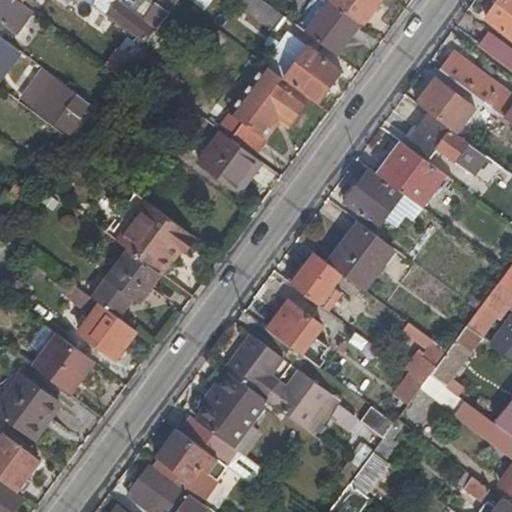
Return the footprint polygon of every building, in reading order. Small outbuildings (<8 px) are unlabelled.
[(0,0),(15,11),(17,12),(22,6),(26,0),(0,0)] [(0,0),(0,31),(15,11),(0,0)] [(89,0),(81,11),(102,26),(104,23),(136,47),(145,35),(149,38),(162,20),(147,9),(134,26),(103,3),(105,0),(89,0)] [(154,0),(147,9),(162,20),(172,7),(176,0),(154,0)] [(185,0),(181,5),(196,17),(208,0),(185,0)] [(277,24),(245,0),(233,0),(227,8),(267,38),(277,24)] [(378,0),(330,0),(324,10),(356,34),(380,1),(378,0)] [(511,0),(498,0),(482,22),(511,44),(511,0)] [(22,6),(17,12),(26,19),(27,20),(32,14),(22,6)] [(356,34),(324,10),(300,41),(333,66),(356,34)] [(17,12),(15,11),(0,31),(0,35),(9,42),(26,19),(17,12)] [(511,56),(485,36),(476,47),(511,74),(511,56)] [(280,40),(256,71),(277,86),(278,85),(300,56),(280,40)] [(124,75),(135,61),(119,48),(107,62),(124,75)] [(300,56),(278,85),(312,110),(334,81),(300,56)] [(451,57),(438,74),(484,109),(497,92),(451,57)] [(138,60),(128,73),(160,97),(170,84),(138,60)] [(277,86),(256,71),(220,119),(236,131),(224,146),(244,160),(271,123),(281,131),(300,107),(275,88),(277,86)] [(413,106),(426,115),(443,92),(444,90),(432,81),(413,106)] [(82,111),(54,90),(30,122),(45,133),(50,127),(65,139),(75,126),(73,124),(82,111)] [(443,92),(426,115),(427,117),(454,137),(472,113),(443,92)] [(511,102),(497,92),(484,109),(503,122),(511,109),(511,102)] [(511,129),(511,109),(503,122),(511,129)] [(454,137),(427,117),(417,132),(437,147),(454,159),(465,145),(454,137)] [(437,147),(417,132),(408,144),(428,159),(437,147)] [(224,146),(215,139),(193,168),(233,199),(256,169),(244,160),(224,146)] [(442,177),(398,144),(374,177),(418,209),(442,177)] [(367,174),(342,206),(374,230),(398,197),(367,174)] [(0,214),(11,223),(19,213),(0,198),(0,214)] [(188,242),(137,205),(108,245),(124,256),(154,279),(172,255),(176,258),(188,242)] [(321,263),(326,266),(356,225),(352,222),(321,263)] [(391,251),(356,225),(326,266),(339,276),(360,292),(391,251)] [(321,263),(311,255),(287,287),(319,311),(334,291),(330,288),(339,276),(326,266),(321,263)] [(154,279),(124,256),(87,305),(88,306),(95,311),(112,324),(128,303),(135,308),(155,280),(154,279)] [(511,263),(505,274),(493,290),(508,301),(511,296),(511,263)] [(475,314),(462,332),(471,339),(494,308),(504,315),(511,304),(508,301),(493,290),(475,314)] [(87,305),(68,291),(60,302),(80,317),(88,306),(87,305)] [(286,304),(265,332),(308,364),(329,336),(286,304)] [(112,324),(95,311),(74,338),(109,365),(130,337),(112,324)] [(399,371),(405,375),(421,387),(425,381),(445,354),(403,323),(393,335),(419,355),(415,361),(410,357),(399,371)] [(511,324),(510,323),(489,352),(511,369),(511,324)] [(445,354),(425,381),(440,392),(476,342),(471,339),(462,332),(445,354)] [(83,365),(43,335),(19,368),(59,398),(83,365)] [(247,337),(222,372),(226,375),(264,403),(303,432),(329,397),(297,374),(284,391),(280,397),(263,384),(267,379),(280,361),(247,337)] [(264,403),(226,375),(215,391),(195,418),(192,423),(229,451),(246,428),(264,403)] [(379,417),(392,426),(416,394),(421,387),(405,375),(386,400),(389,403),(379,417)] [(13,378),(0,394),(0,427),(21,443),(38,421),(42,423),(53,409),(13,378)] [(267,379),(263,384),(280,397),(284,391),(267,379)] [(440,392),(425,381),(421,387),(416,394),(511,464),(511,469),(497,490),(511,501),(511,445),(492,431),(440,392)] [(190,415),(195,418),(215,391),(209,387),(190,415)] [(511,403),(492,431),(511,445),(511,403)] [(379,417),(367,408),(357,422),(381,441),(392,426),(379,417)] [(192,423),(188,420),(177,434),(224,469),(234,455),(229,451),(192,423)] [(38,421),(21,443),(25,446),(42,423),(38,421)] [(398,430),(392,426),(381,441),(372,454),(368,459),(378,467),(394,445),(390,441),(398,430)] [(246,428),(229,451),(234,455),(239,459),(256,436),(246,428)] [(176,433),(175,432),(173,436),(222,473),(225,470),(224,469),(177,434),(176,433)] [(187,486),(181,495),(185,498),(197,507),(222,473),(173,436),(153,461),(156,463),(187,486)] [(0,443),(0,490),(10,498),(33,468),(0,443)] [(346,463),(358,472),(368,459),(372,454),(360,445),(346,463)] [(358,472),(345,490),(358,501),(382,469),(378,467),(368,459),(358,472)] [(187,486),(156,463),(149,471),(170,487),(181,495),(187,486)] [(345,490),(358,472),(346,463),(331,482),(344,491),(345,490)] [(151,511),(169,489),(145,472),(122,502),(135,511),(151,511)] [(486,495),(467,481),(458,493),(477,507),(486,495)] [(181,495),(170,487),(169,489),(151,511),(173,511),(185,498),(181,495)] [(0,493),(0,511),(11,511),(16,506),(0,493)] [(328,511),(351,511),(337,501),(328,511)]
